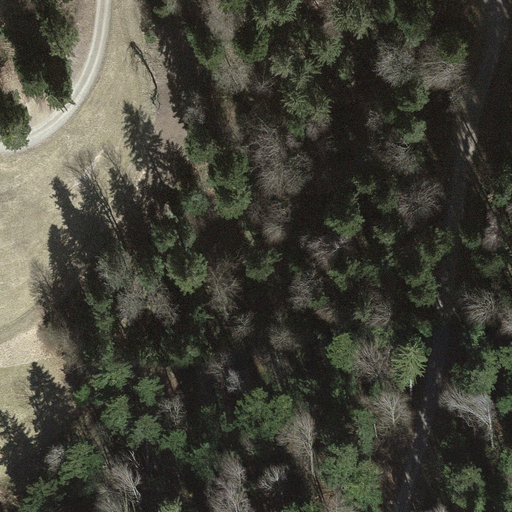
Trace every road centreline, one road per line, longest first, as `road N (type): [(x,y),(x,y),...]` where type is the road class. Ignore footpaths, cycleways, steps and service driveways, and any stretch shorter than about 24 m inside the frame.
road 1 (track): [(494,0),(498,37),(455,206),(442,368),(403,511)]
road 2 (track): [(132,0),(145,62),(139,166),(44,308),(0,334)]
road 3 (track): [(0,143),(25,137),(72,104),(103,0)]
